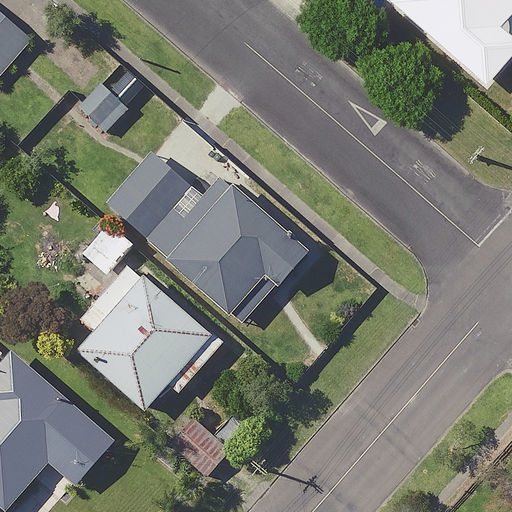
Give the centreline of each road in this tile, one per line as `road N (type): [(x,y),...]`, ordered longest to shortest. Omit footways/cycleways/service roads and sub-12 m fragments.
road 1 (residential): [(197,0),(511,275)]
road 2 (tertiary): [(315,511),(511,285)]
